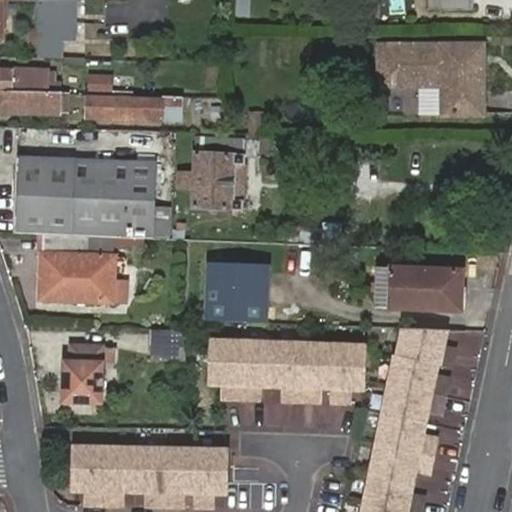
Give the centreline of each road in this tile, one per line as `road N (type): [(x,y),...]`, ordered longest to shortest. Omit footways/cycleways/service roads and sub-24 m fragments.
road 1 (residential): [(474,511),(511,329)]
road 2 (residential): [(0,314),(26,460)]
